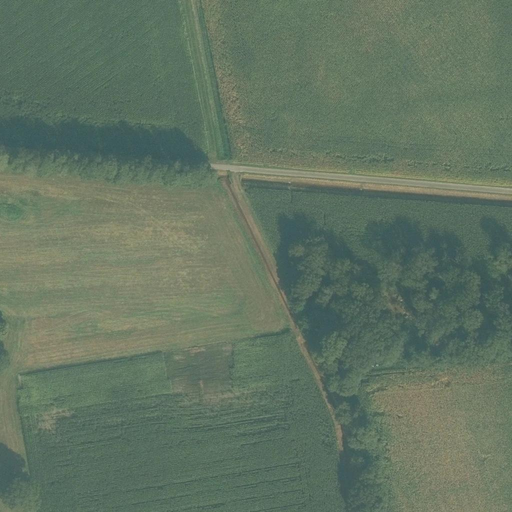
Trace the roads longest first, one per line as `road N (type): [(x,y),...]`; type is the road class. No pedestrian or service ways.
road 1 (unclassified): [(0,149),(511,193)]
road 2 (track): [(232,169),(351,419),(363,511)]
road 3 (track): [(185,0),(216,167)]
